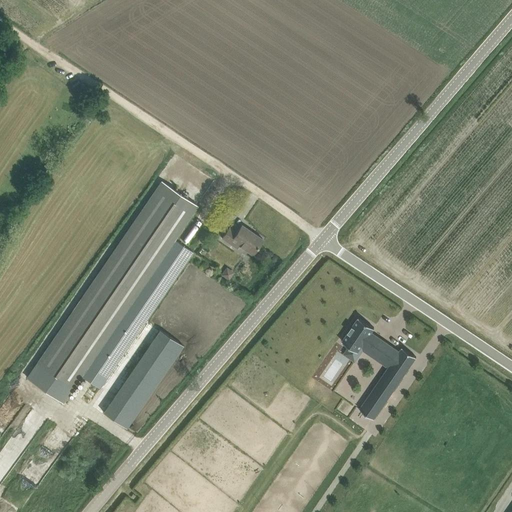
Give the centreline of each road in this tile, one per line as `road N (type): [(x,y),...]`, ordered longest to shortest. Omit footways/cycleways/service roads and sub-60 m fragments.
road 1 (track): [(324,239),(0,24)]
road 2 (tertiary): [(91,511),(324,239)]
road 3 (tertiary): [(324,239),(511,20)]
road 4 (unclassified): [(511,369),(324,239)]
